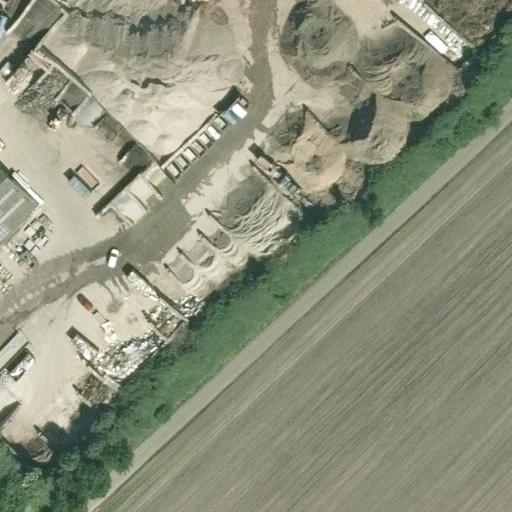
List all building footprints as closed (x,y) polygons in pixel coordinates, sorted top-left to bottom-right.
[(245,37),(236,47),(255,64),(264,55),(245,37)] [(232,58),(213,81),(231,96),(250,73),(232,58)] [(31,95),(21,100),(29,116),(40,111),(31,95)] [(0,235),(36,201),(0,163),(0,235)] [(109,199),(129,213),(140,198),(120,183),(109,199)] [(87,191),(77,199),(86,211),(96,203),(87,191)] [(163,263),(147,276),(183,318),(197,307),(192,301),(207,289),(205,288),(228,269),(194,228),(174,244),(188,261),(183,265),(174,254),(163,263)] [(98,407),(114,392),(87,365),(72,379),(98,407)] [(71,409),(82,401),(71,387),(60,395),(71,409)] [(14,448),(37,471),(52,456),(30,433),(14,448)]
